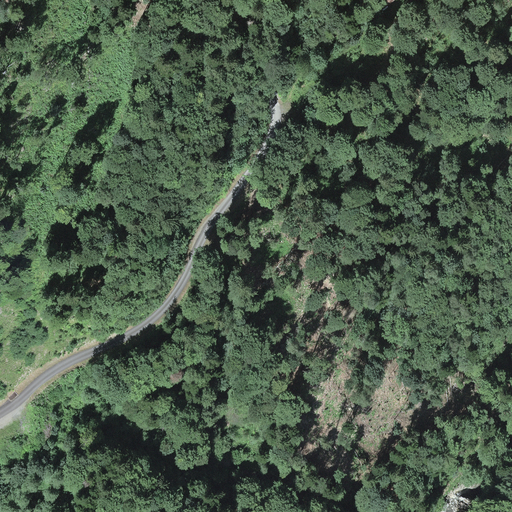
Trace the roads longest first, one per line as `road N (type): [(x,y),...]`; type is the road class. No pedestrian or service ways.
road 1 (track): [(270,100),(271,137),(207,229),(178,290),(139,328),(66,361),(0,415)]
road 2 (track): [(275,117),(402,0)]
road 3 (track): [(270,100),(189,0)]
